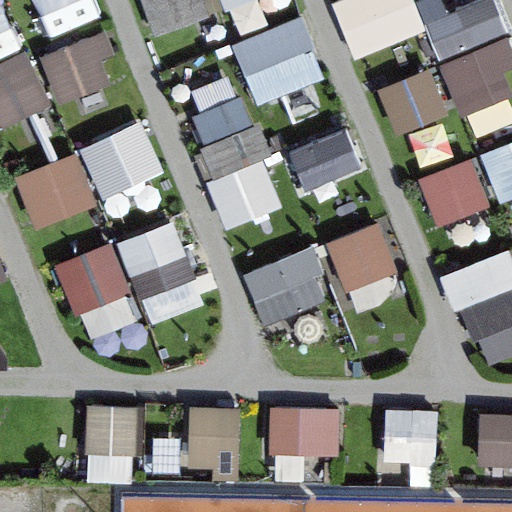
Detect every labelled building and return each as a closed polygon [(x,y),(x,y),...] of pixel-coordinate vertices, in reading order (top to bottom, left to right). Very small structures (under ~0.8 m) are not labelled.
[(9,0),(0,3),(0,122),(2,126),(54,102),(9,0)] [(221,0),(151,0),(165,31),(224,6),(221,0)] [(228,0),(233,8),(250,0),(228,0)] [(335,0),(358,56),(430,27),(419,0),(335,0)] [(511,54),(490,4),(433,29),(473,120),(511,102),(511,54)] [(242,33),(255,95),(322,81),(309,18),(242,33)] [(43,52),(62,101),(119,79),(100,30),(43,52)] [(432,63),(381,84),(403,136),(454,115),(432,63)] [(195,92),(222,225),(279,213),(252,81),(195,92)] [(83,145),(106,198),(170,171),(148,117),(83,145)] [(346,121),(293,141),(313,195),(367,174),(346,121)] [(511,138),(486,149),(506,198),(511,195),(511,138)] [(38,224),(100,202),(81,149),(19,171),(38,224)] [(420,173),(441,225),(496,204),(475,151),(420,173)] [(86,337),(147,317),(148,321),(208,301),(180,217),(60,256),(86,337)] [(402,268),(383,219),(330,239),(349,287),(402,268)] [(322,310),(318,225),(253,228),(257,313),(322,310)] [(455,308),(511,289),(511,246),(442,269),(455,308)] [(276,452),(343,447),(340,399),(273,404),(276,452)] [(90,400),(90,477),(137,477),(137,400),(90,400)] [(192,403),(190,469),(241,470),(242,404),(192,403)] [(389,408),(389,460),(437,459),(436,408),(389,408)] [(488,481),(511,479),(511,412),(484,414),(488,481)]
